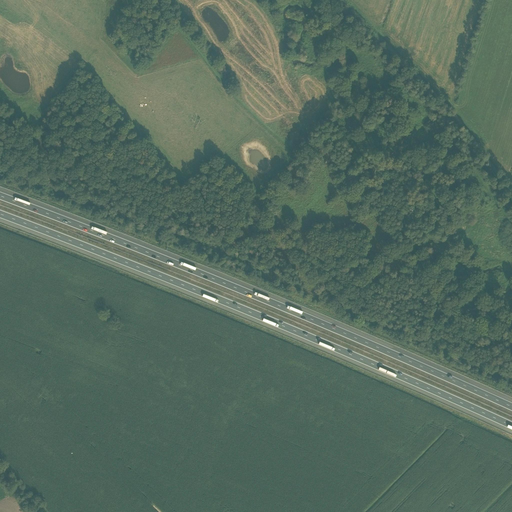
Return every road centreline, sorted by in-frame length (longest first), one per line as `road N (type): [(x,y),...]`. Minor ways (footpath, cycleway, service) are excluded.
road 1 (motorway): [(0,214),(311,336),(511,427)]
road 2 (motorway): [(511,406),(321,320),(0,194)]
